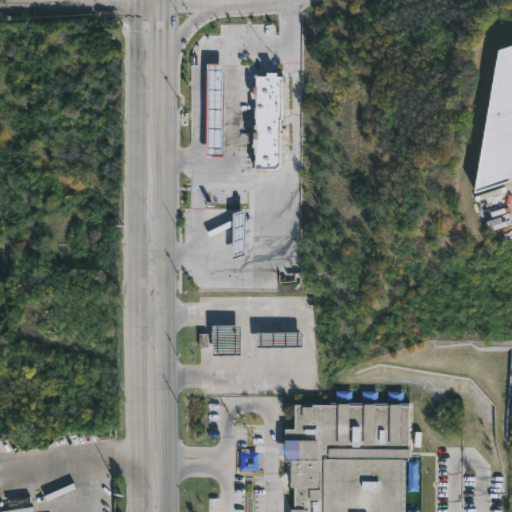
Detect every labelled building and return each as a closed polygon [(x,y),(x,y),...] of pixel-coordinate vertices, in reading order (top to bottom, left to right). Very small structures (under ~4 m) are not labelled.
[(511,178),(470,192),(498,47),(511,42),(511,178)] [(206,62),(205,154),(221,154),(222,62),(206,62)] [(284,74),(286,114),(282,119),(283,161),(276,167),(254,167),(255,74),(266,74),(266,70),(277,70),(277,74),(284,74)] [(209,353),(238,353),(238,323),(209,323),(209,353)] [(301,330),(255,330),(255,346),(301,346),(301,330)] [(408,403),(408,458),(402,457),(401,511),(287,511),(287,509),(291,509),(291,486),(288,486),(288,460),(282,460),(282,427),(292,427),(293,402),(408,403)]
